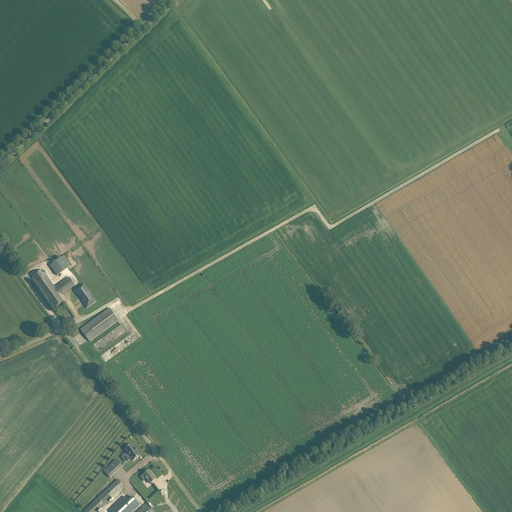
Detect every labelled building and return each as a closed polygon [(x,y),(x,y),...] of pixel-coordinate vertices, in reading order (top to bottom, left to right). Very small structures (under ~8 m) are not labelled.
[(56,275),(68,267),(61,257),(50,265),(56,275)] [(32,277),(49,300),(50,300),(56,308),(63,302),(57,295),(61,292),(62,294),(74,285),(69,277),(54,288),(41,270),(32,277)] [(96,302),(83,284),(74,291),(77,295),(77,294),(80,297),(83,300),(82,301),(85,305),(84,305),(87,308),(96,302)] [(80,330),(89,342),(118,321),(109,308),(80,330)] [(135,449),(134,449),(132,445),(125,450),(127,453),(124,455),(127,459),(130,457),(133,461),(140,456),(137,452),(135,449)] [(104,471),(110,478),(122,466),(116,459),(104,471)] [(140,477),(143,480),(145,478),(150,484),(156,480),(149,471),(140,477)] [(117,480),(83,511),(98,511),(124,487),(117,480)] [(110,511),(130,511),(134,509),(139,504),(133,497),(129,500),(125,497),(110,511)]
